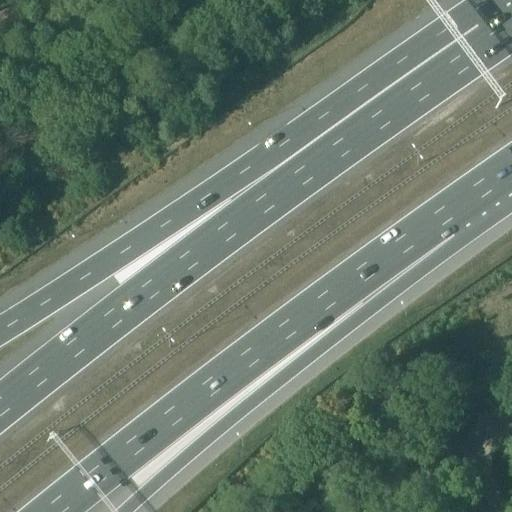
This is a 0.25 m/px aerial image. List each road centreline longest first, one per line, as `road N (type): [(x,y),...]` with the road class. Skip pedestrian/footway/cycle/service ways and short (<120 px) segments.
road 1 (motorway): [(489,43),(0,408)]
road 2 (motorway): [(489,43),(366,101),(0,331)]
road 3 (motorway): [(52,511),(486,186)]
road 4 (motorway): [(127,511),(432,256),(486,186)]
road 5 (unclassified): [(373,511),(511,414)]
